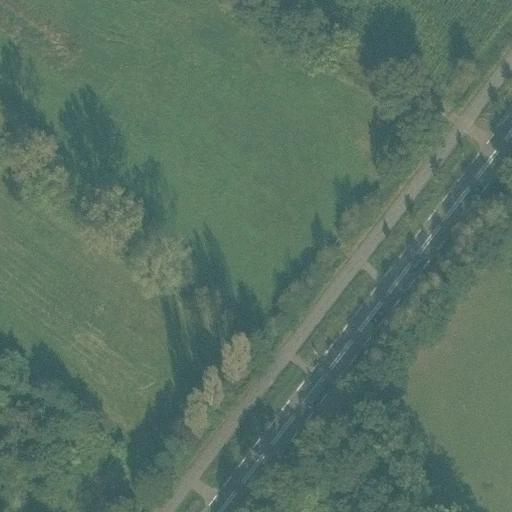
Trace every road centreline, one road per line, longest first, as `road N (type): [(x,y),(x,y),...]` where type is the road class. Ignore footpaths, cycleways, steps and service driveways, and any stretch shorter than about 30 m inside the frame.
road 1 (primary): [(222,511),(511,132)]
road 2 (track): [(493,156),(461,129),(232,0)]
